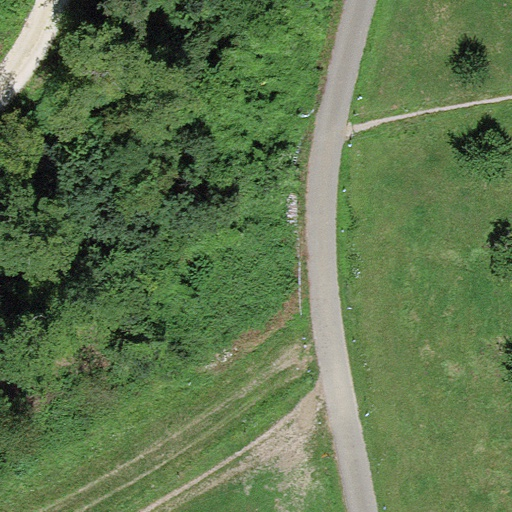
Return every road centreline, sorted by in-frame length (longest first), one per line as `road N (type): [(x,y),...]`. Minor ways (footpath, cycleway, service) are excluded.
road 1 (residential): [(365,511),(323,283),(323,168),(362,0)]
road 2 (track): [(0,112),(14,104),(53,0)]
